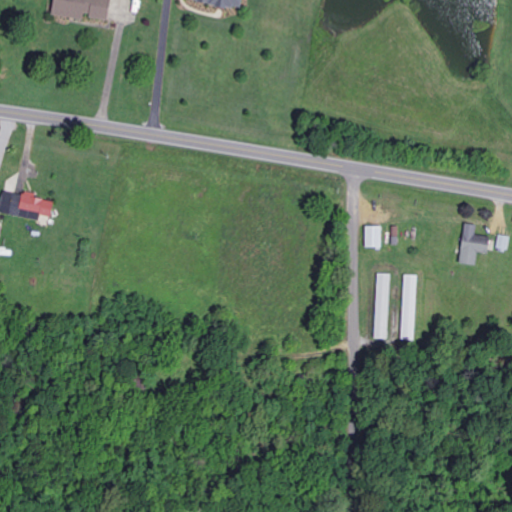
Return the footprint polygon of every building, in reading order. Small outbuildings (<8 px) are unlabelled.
[(56,0),(54,16),(86,21),(87,17),(110,21),(113,0),(56,0)] [(245,0),(204,0),(211,1),(211,6),(244,11),(245,0)] [(41,222),(43,216),(53,218),(57,201),(26,194),(26,196),(7,192),(2,213),(41,222)] [(463,264),(479,266),(480,253),(491,255),(493,237),(478,236),(479,225),(467,224),(463,264)] [(384,227),(368,227),(368,248),(384,248),(384,227)] [(498,249),(510,251),(511,238),(511,237),(500,235),(498,249)] [(391,339),(392,275),(379,274),(377,339),(391,339)] [(403,340),(417,341),(419,276),(405,276),(403,340)]
